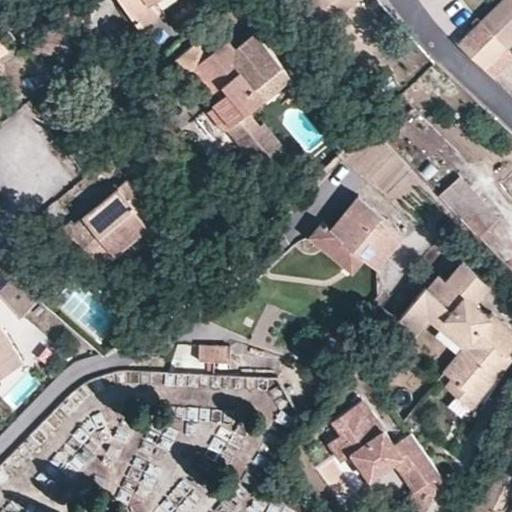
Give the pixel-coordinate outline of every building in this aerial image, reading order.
[(152,0),(121,0),(140,26),(159,14),(151,1),(152,0)] [(303,0),(322,26),(359,0),(358,0),(303,0)] [(511,0),(504,0),(482,22),(506,46),(511,40),(511,0)] [(511,60),(511,52),(506,46),(482,22),(477,17),(472,22),(476,26),(459,44),(495,77),(511,60)] [(0,53),(16,41),(3,24),(0,26),(0,53)] [(73,58),(65,26),(51,30),(37,27),(33,50),(73,60),(73,58)] [(247,110),(292,74),(255,31),(235,48),(227,38),(206,55),(195,42),(176,58),(188,72),(194,67),(214,90),(220,85),(226,92),(220,97),(214,101),(216,103),(231,123),(228,126),(261,167),(280,151),(259,125),(247,110)] [(226,92),(220,85),(214,90),(220,97),(226,92)] [(231,123),(216,103),(209,109),(224,128),(228,126),(231,123)] [(286,146),(265,120),(259,125),(280,151),(286,146)] [(499,216),(461,174),(438,195),(478,236),(499,216)] [(165,221),(127,178),(119,185),(98,203),(75,222),(72,218),(59,229),(83,257),(88,253),(100,267),(116,253),(115,252),(129,240),(147,224),(153,231),(165,221)] [(98,203),(119,185),(116,182),(95,199),(98,203)] [(405,233),(358,194),(331,228),(321,221),(310,235),(330,252),(341,239),(364,257),(377,267),(405,233)] [(135,247),(153,231),(147,224),(129,240),(135,247)] [(364,257),(341,239),(330,252),(353,271),(364,257)] [(17,278),(25,268),(10,255),(1,264),(12,274),(17,278)] [(474,302),(490,282),(463,260),(447,280),(440,273),(428,288),(425,285),(400,317),(417,330),(428,316),(441,326),(448,318),(471,337),(489,314),(474,302)] [(0,291),(22,316),(39,297),(17,278),(12,274),(0,287),(0,291)] [(477,397),(511,355),(508,352),(511,346),(511,328),(492,311),(489,314),(471,337),(464,345),(444,370),(452,376),(477,397)] [(471,337),(448,318),(441,326),(464,345),(471,337)] [(0,371),(22,358),(0,323),(0,371)] [(227,355),(227,341),(196,340),(195,354),(227,355)] [(477,397),(452,376),(444,385),(472,407),(479,399),(477,397)] [(442,476),(411,431),(394,443),(362,398),(332,419),(342,432),(329,441),(342,460),(352,452),(370,477),(394,460),(414,489),(413,491),(408,499),(427,508),(442,476)] [(504,511),(511,490),(511,471),(495,466),(481,503),(504,511)]
